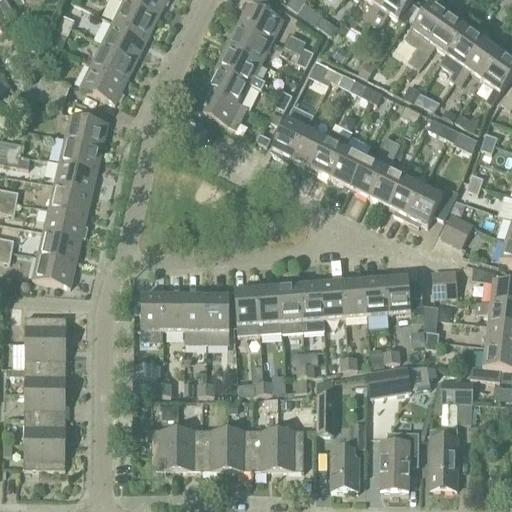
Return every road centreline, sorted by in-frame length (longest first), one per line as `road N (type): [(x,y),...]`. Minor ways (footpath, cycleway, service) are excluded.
road 1 (residential): [(102,511),(97,405),(116,271)]
road 2 (residential): [(116,271),(299,258),(336,240)]
road 3 (residential): [(336,240),(310,215),(151,134)]
road 4 (residential): [(151,134),(212,0)]
road 5 (residential): [(116,271),(151,134)]
